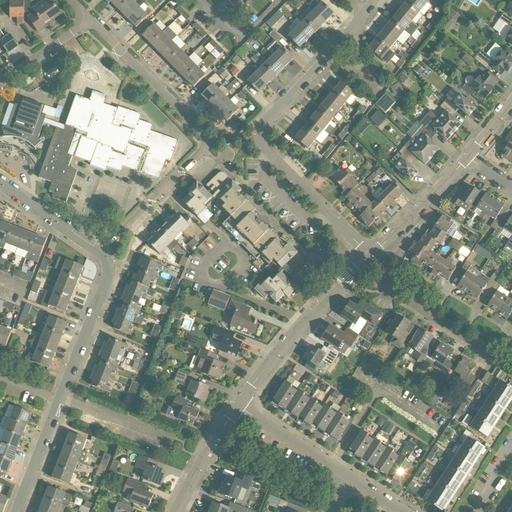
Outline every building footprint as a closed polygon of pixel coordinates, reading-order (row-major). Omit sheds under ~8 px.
[(61,14),(51,0),(46,0),(33,10),(36,14),(29,19),(39,32),(46,27),(45,25),(61,14)] [(113,0),(111,2),(120,11),(130,0),(113,0)] [(130,0),(120,11),(128,19),(140,8),(135,3),(137,0),(130,0)] [(240,0),(236,0),(234,3),(239,8),(244,4),(240,0)] [(334,14),(320,0),(316,0),(315,2),(319,6),(314,11),(325,23),(334,14)] [(408,0),(407,2),(420,12),(428,3),(424,0),(408,0)] [(456,0),(453,5),(460,9),(465,2),(462,0),(456,0)] [(24,2),(18,2),(10,2),(10,18),(18,18),(18,25),(24,25),(24,2)] [(399,11),(412,22),(420,12),(407,2),(399,11)] [(176,10),(181,15),(185,12),(179,6),(176,10)] [(128,19),(137,28),(153,12),(149,8),(144,12),(140,8),(128,19)] [(305,12),(301,15),(317,31),(325,23),(314,11),(309,16),(305,12)] [(412,37),(419,27),(412,22),(399,11),(392,20),(405,31),(412,37)] [(187,21),(190,17),(185,12),(181,15),(187,21)] [(499,36),(505,39),(504,41),(511,46),(511,19),(504,13),(500,19),(505,23),(499,33),(499,36)] [(180,24),(185,19),(181,15),(176,20),(180,24)] [(297,28),(308,40),(317,31),(301,15),(298,19),(302,23),(297,28)] [(436,16),(432,22),(436,25),(440,19),(436,16)] [(449,17),(440,28),(446,33),(455,22),(449,17)] [(271,29),(276,24),(271,18),(266,23),(271,29)] [(397,41),(405,31),(392,20),(384,30),(397,41)] [(436,25),(432,22),(426,29),(430,32),(436,25)] [(163,33),(151,45),(160,53),(176,37),(182,31),(174,23),(168,28),(163,33)] [(193,27),(198,32),(202,29),(196,23),(193,27)] [(143,36),(151,45),(163,33),(154,24),(143,36)] [(300,48),(308,40),(297,28),(292,33),(288,29),(284,33),(300,48)] [(198,32),(204,38),(207,34),(202,29),(198,32)] [(5,38),(0,30),(0,42),(8,54),(19,46),(11,34),(5,38)] [(389,50),(397,41),(384,30),(376,39),(389,50)] [(269,35),(275,41),(278,43),(278,44),(279,42),(282,39),(273,31),(269,35)] [(421,35),(416,41),(420,44),(425,38),(421,35)] [(176,37),(160,53),(168,62),(180,50),(185,45),(176,37)] [(382,59),(389,50),(376,39),(369,49),(382,59)] [(210,44),(215,49),(219,46),(213,40),(210,44)] [(416,41),(411,47),(415,50),(420,44),(416,41)] [(293,59),(278,43),(274,47),(278,51),(273,56),(285,67),(293,59)] [(215,49),(221,55),(224,51),(219,46),(215,49)] [(482,50),(477,55),(501,76),(505,71),(508,73),(511,67),(511,57),(503,49),(494,60),(482,50)] [(168,62),(177,70),(189,59),(180,50),(168,62)] [(410,57),(406,53),(404,55),(402,59),(401,59),(405,63),(410,57)] [(471,67),(476,61),(468,54),(463,60),(471,67)] [(260,60),(276,76),(285,67),(273,56),(268,61),(264,57),(260,60)] [(189,59),(177,70),(185,79),(197,67),(189,59)] [(400,69),(405,63),(401,59),(396,66),(400,69)] [(256,73),(267,85),(276,76),(260,60),(257,64),(261,68),(256,73)] [(235,66),(230,71),(234,76),(239,71),(235,66)] [(419,76),(424,71),(418,66),(413,71),(419,76)] [(197,67),(185,79),(194,88),(206,76),(197,67)] [(381,71),(385,75),(386,76),(390,72),(384,67),(381,71)] [(217,73),(223,80),(228,75),(222,68),(217,73)] [(492,87),(496,82),(484,72),(480,77),(480,76),(471,88),(485,100),(494,88),(492,87)] [(267,85),(256,73),(251,78),(247,74),(243,78),(259,93),(267,85)] [(398,80),(403,84),(408,79),(403,74),(398,80)] [(341,82),(333,92),(346,102),(354,93),(341,82)] [(402,89),(398,83),(391,88),(394,94),(402,89)] [(202,95),(210,104),(225,89),(222,85),(218,89),(213,84),(202,95)] [(226,89),(230,93),(234,88),(230,84),(226,89)] [(230,102),(225,97),(230,93),(226,89),(225,89),(210,104),(219,113),(230,102)] [(243,100),(248,95),(242,90),(237,95),(243,100)] [(65,131),(57,128),(39,178),(53,183),(71,189),(78,171),(69,168),(73,156),(91,163),(92,158),(108,164),(107,167),(121,172),(123,167),(137,172),(138,166),(143,167),(146,163),(163,169),(166,160),(171,162),(178,141),(151,131),(153,125),(140,121),(142,115),(128,110),(126,116),(116,113),(117,109),(105,104),(108,96),(93,91),(90,100),(76,96),(65,126),(66,126),(65,131)] [(338,112),(343,115),(347,110),(343,107),(346,102),(333,92),(326,101),(338,112)] [(386,94),(375,105),(385,114),(395,103),(386,94)] [(466,100),(461,95),(459,94),(451,95),(444,102),(455,112),(459,108),(469,117),(476,109),(471,104),(473,102),(468,97),(466,100)] [(12,137),(15,138),(18,138),(20,139),(21,139),(24,141),(26,142),(29,143),(30,144),(32,146),(34,148),(36,150),(36,149),(35,148),(42,141),(39,138),(47,115),(41,113),(44,106),(24,99),(21,106),(16,104),(8,127),(3,128),(4,137),(2,137),(2,138),(5,137),(7,137),(10,137),(12,137)] [(331,121),(338,112),(326,101),(318,111),(331,121)] [(219,113),(227,121),(243,106),(239,102),(235,106),(230,102),(219,113)] [(452,116),(455,112),(444,102),(441,106),(446,111),(439,119),(454,133),(461,125),(452,116)] [(363,107),(358,112),(362,115),(367,110),(363,107)] [(387,118),(379,110),(370,120),(378,128),(387,118)] [(310,120),(323,131),(331,121),(318,111),(310,120)] [(362,115),(358,112),(353,119),(356,122),(362,115)] [(423,126),(434,136),(438,132),(447,141),(454,133),(439,119),(434,114),(423,126)] [(247,120),(242,115),(238,119),(243,124),(247,120)] [(303,129),(315,140),(323,131),(310,120),(303,129)] [(351,128),(344,122),(339,128),(343,131),(347,134),(351,128)] [(366,123),(362,127),(368,132),(371,128),(366,123)] [(430,140),(434,136),(423,126),(419,130),(425,135),(417,143),(433,157),(440,149),(430,140)] [(309,148),(315,141),(315,140),(303,129),(295,139),(308,149),(309,148)] [(337,138),(341,141),(347,134),(343,131),(337,138)] [(511,131),(503,146),(506,148),(501,155),(511,162),(511,131)] [(401,150),(412,160),(416,156),(425,165),(433,157),(417,143),(410,151),(405,146),(401,150)] [(332,144),(327,150),(331,153),(336,147),(332,144)] [(322,156),(326,159),(331,153),(327,150),(322,156)] [(418,173),(408,165),(412,160),(401,150),(390,162),(401,172),(399,174),(404,179),(406,177),(411,181),(418,173)] [(350,177),(353,174),(348,169),(345,172),(341,168),(332,178),(338,184),(340,187),(350,177)] [(376,173),(380,177),(384,172),(381,168),(376,173)] [(221,172),(219,173),(210,182),(221,193),(233,181),(225,174),(223,172),(221,172)] [(345,191),(342,194),(346,198),(359,185),(350,177),(340,187),(345,191)] [(188,191),(191,194),(196,199),(205,190),(197,181),(188,191)] [(242,190),(233,181),(221,193),(230,202),(239,193),(242,190)] [(208,192),(215,199),(217,197),(225,205),(222,208),(231,217),(222,225),(257,260),(262,254),(271,263),(274,260),(282,268),(279,271),(281,273),(273,281),(270,278),(261,287),(259,285),(255,289),(265,299),(269,295),(277,287),(286,278),(289,275),(293,279),(300,273),(289,262),(280,253),(272,245),(263,236),(255,228),(238,210),(230,202),(221,193),(210,182),(206,186),(210,190),(208,192)] [(385,192),(395,202),(404,193),(394,183),(390,187),(387,184),(382,189),(385,192)] [(363,187),(362,187),(360,184),(359,185),(346,198),(350,202),(347,205),(351,209),(363,196),(359,192),(363,187)] [(467,212),(476,199),(480,192),(470,186),(465,195),(460,192),(453,203),(467,212)] [(188,207),(198,218),(207,209),(204,206),(212,198),(214,200),(215,199),(208,192),(205,190),(196,199),(188,207)] [(385,192),(377,201),(386,210),(391,206),(394,209),(398,205),(395,202),(385,192)] [(239,193),(230,202),(238,210),(247,201),(239,193)] [(496,199),(487,193),(481,202),(476,199),(467,212),(465,214),(471,218),(474,212),(483,218),(486,214),(496,199)] [(191,194),(182,202),(188,207),(196,199),(191,194)] [(368,209),(372,205),(363,196),(351,209),(354,212),(357,209),(362,215),(368,209)] [(505,205),(496,199),(486,214),(495,220),(490,227),(496,230),(503,220),(498,216),(505,205)] [(261,222),(253,213),(256,210),(247,201),(238,210),(255,228),(261,222)] [(377,201),(372,205),(368,209),(381,222),(385,218),(382,215),(386,210),(377,201)] [(377,226),(381,222),(368,209),(362,215),(359,218),(369,227),(374,223),(377,226)] [(169,215),(166,218),(182,233),(189,225),(177,213),(172,218),(169,215)] [(454,222),(453,223),(442,216),(436,226),(447,234),(451,236),(454,231),(455,232),(460,226),(454,222)] [(511,216),(508,223),(503,220),(496,230),(501,234),(504,229),(511,234),(511,216)] [(182,233),(166,218),(164,220),(167,223),(162,228),(174,240),(182,233)] [(0,242),(1,243),(0,245),(0,247),(4,249),(5,245),(13,227),(1,222),(0,225),(0,242)] [(270,230),(261,222),(255,228),(263,236),(270,230)] [(441,244),(447,234),(436,226),(432,232),(429,230),(426,234),(438,242),(441,244)] [(13,227),(5,245),(17,249),(24,231),(13,227)] [(155,229),(152,232),(167,247),(174,240),(162,228),(158,232),(155,229)] [(278,239),(270,230),(263,236),(272,245),(278,239)] [(24,231),(17,249),(28,253),(29,253),(35,236),(24,231)] [(160,255),(167,247),(152,232),(149,235),(152,238),(148,242),(160,255)] [(419,244),(427,249),(431,252),(438,242),(426,234),(419,244)] [(35,236),(29,253),(28,253),(26,259),(31,261),(33,254),(40,257),(47,240),(35,236)] [(286,247),(278,239),(272,245),(280,253),(286,247)] [(454,250),(458,244),(452,240),(448,246),(454,250)] [(411,261),(416,263),(417,264),(427,249),(419,244),(416,242),(408,253),(414,257),(411,261)] [(286,247),(280,253),(289,262),(298,253),(289,244),(286,247)] [(463,247),(458,244),(454,250),(459,253),(463,247)] [(481,256),(484,250),(478,246),(475,252),(481,256)] [(459,253),(466,257),(470,252),(463,247),(459,253)] [(421,267),(423,263),(430,268),(437,256),(431,252),(427,249),(417,264),(421,267)] [(289,262),(300,273),(305,267),(306,265),(306,263),(305,260),(298,253),(289,262)] [(437,277),(439,273),(446,262),(437,256),(430,268),(434,270),(431,274),(437,277)] [(79,257),(76,264),(82,266),(85,260),(79,257)] [(44,258),(42,264),(48,266),(50,260),(44,258)] [(142,267),(141,271),(157,277),(159,271),(156,270),(158,264),(142,258),(139,266),(142,267)] [(446,262),(439,273),(449,280),(456,268),(452,265),(454,262),(449,258),(446,262)] [(67,260),(62,272),(79,278),(83,267),(82,266),(76,264),(67,260)] [(467,261),(456,277),(462,280),(457,287),(467,293),(480,273),(481,273),(471,267),(472,265),(467,261)] [(0,270),(8,274),(11,264),(5,262),(4,265),(0,263),(0,270)] [(24,280),(30,283),(34,273),(27,271),(26,274),(24,280)] [(157,277),(141,271),(139,276),(135,274),(132,282),(133,282),(148,288),(151,283),(154,284),(157,277)] [(62,272),(58,283),(75,290),(79,278),(62,272)] [(490,280),(480,273),(467,293),(477,300),(482,293),(487,296),(497,281),(499,277),(494,274),(490,280)] [(173,278),(171,283),(178,286),(180,280),(173,278)] [(288,298),(297,288),(286,278),(277,287),(285,295),(288,298)] [(35,281),(33,286),(39,289),(42,283),(35,281)] [(502,285),(497,281),(487,296),(492,300),(487,306),(497,313),(507,298),(510,294),(500,288),(502,285)] [(149,289),(148,288),(133,282),(131,286),(128,285),(125,292),(141,299),(143,294),(146,295),(149,289)] [(58,283),(53,294),(70,301),(75,290),(58,283)] [(178,286),(171,283),(169,289),(176,292),(178,286)] [(276,303),(285,295),(277,287),(269,295),(276,303)] [(225,311),(231,296),(214,290),(208,305),(225,311)] [(511,290),(511,291),(510,294),(507,298),(497,313),(507,319),(511,312),(511,290)] [(141,299),(125,292),(122,300),(125,301),(124,306),(140,312),(142,305),(139,304),(141,299)] [(66,312),(70,301),(53,294),(49,306),(66,312)] [(7,309),(10,304),(0,300),(0,311),(2,307),(7,309)] [(231,326),(252,334),(257,321),(247,318),(251,309),(232,301),(226,317),(234,320),(231,326)] [(375,326),(383,314),(363,301),(359,308),(350,303),(342,316),(356,325),(361,317),(375,326)] [(164,302),(162,307),(168,310),(171,304),(164,302)] [(140,312),(124,306),(122,310),(118,308),(115,316),(132,322),(134,317),(137,318),(140,312)] [(168,310),(162,307),(160,313),(166,315),(168,310)] [(180,320),(182,314),(175,312),(173,318),(180,320)] [(40,326),(46,328),(62,334),(67,323),(44,314),(40,326)] [(391,344),(395,346),(401,350),(411,335),(405,332),(411,323),(398,315),(387,333),(395,338),(391,344)] [(130,328),(132,322),(115,316),(113,323),(116,325),(114,329),(131,336),(133,329),(130,328)] [(27,321),(21,318),(18,324),(25,326),(27,321)] [(155,325),(153,330),(159,333),(162,327),(155,325)] [(230,331),(218,326),(212,340),(222,344),(220,351),(236,357),(242,343),(227,338),(230,331)] [(343,342),(351,347),(359,335),(348,328),(344,334),(331,326),(326,332),(328,334),(324,340),(338,349),(343,342)] [(1,327),(0,328),(0,343),(6,346),(12,331),(1,327)] [(46,328),(41,339),(58,346),(62,334),(46,328)] [(416,350),(412,356),(423,363),(424,362),(429,354),(432,349),(427,346),(433,338),(420,329),(409,346),(416,350)] [(159,333),(153,330),(151,336),(157,339),(159,333)] [(41,339),(37,351),(54,357),(58,346),(41,339)] [(103,349),(119,355),(121,350),(124,352),(127,345),(111,339),(109,343),(105,342),(103,349)] [(371,345),(366,342),(363,347),(368,350),(371,345)] [(424,362),(435,369),(446,376),(454,364),(448,360),(454,351),(442,344),(433,357),(429,354),(424,362)] [(331,367),(338,355),(326,347),(322,353),(312,346),(304,359),(318,367),(322,361),(331,367)] [(117,361),(119,355),(103,349),(100,357),(103,358),(102,362),(118,369),(120,362),(117,361)] [(201,349),(193,369),(220,380),(225,366),(215,362),(218,355),(201,349)] [(49,369),(54,357),(37,351),(32,362),(49,369)] [(140,364),(146,367),(148,361),(142,358),(140,364)] [(468,389),(476,378),(471,374),(476,366),(464,358),(455,371),(462,376),(457,382),(468,389)] [(115,375),(118,369),(102,362),(100,367),(96,365),(93,373),(110,379),(112,374),(115,375)] [(144,372),(146,367),(140,364),(137,370),(144,372)] [(302,376),(306,371),(296,365),(296,366),(293,370),(298,373),(302,376)] [(478,379),(485,384),(490,376),(491,375),(484,370),(478,379)] [(190,389),(187,395),(191,396),(191,397),(203,401),(209,387),(193,381),(195,377),(178,371),(174,383),(190,389)] [(110,379),(93,373),(91,380),(94,382),(92,386),(108,392),(111,386),(107,384),(110,379)] [(310,374),(307,380),(312,383),(315,378),(310,374)] [(154,379),(148,376),(145,384),(151,387),(154,379)] [(511,388),(496,378),(495,379),(490,387),(495,390),(511,400),(511,398),(511,388)] [(131,387),(137,390),(139,384),(133,381),(131,387)] [(279,406),(285,410),(299,390),(297,388),(296,390),(291,387),(292,385),(286,382),(273,402),(273,403),(274,402),(279,405),(279,406)] [(137,390),(131,387),(129,393),(135,395),(137,390)] [(472,398),(476,391),(472,388),(468,396),(472,398)] [(303,395),(304,393),(299,390),(285,410),(287,412),(288,411),(292,413),(291,414),(298,419),(311,398),(309,397),(308,399),(303,395)] [(495,390),(489,399),(505,410),(511,400),(495,390)] [(335,391),(331,397),(337,400),(340,395),(335,391)] [(187,407),(189,401),(185,400),(176,396),(172,408),(169,408),(167,415),(193,425),(195,419),(197,420),(200,412),(187,407)] [(439,401),(434,397),(430,402),(435,406),(439,401)] [(316,403),(317,401),(311,398),(298,419),(300,420),(301,419),(304,421),(304,422),(311,427),(325,404),(323,406),(322,405),(321,407),(316,403)] [(151,404),(140,399),(137,408),(147,412),(151,404)] [(483,408),(499,419),(505,410),(489,399),(483,408)] [(460,407),(464,410),(468,403),(464,401),(460,407)] [(330,410),(331,408),(325,404),(311,427),(312,428),(314,425),(318,427),(317,428),(325,433),(338,412),(336,411),(335,413),(330,410)] [(15,407),(10,419),(27,426),(31,413),(15,407)] [(460,416),(464,410),(460,407),(456,414),(460,416)] [(499,419),(483,408),(477,418),(493,428),(499,419)] [(344,416),(339,413),(338,412),(325,433),(326,434),(327,433),(331,435),(330,436),(338,441),(350,422),(343,418),(344,416)] [(376,424),(382,428),(385,422),(380,418),(376,424)] [(477,418),(471,427),(487,437),(493,428),(477,418)] [(27,426),(10,419),(5,431),(22,438),(27,426)] [(388,422),(384,428),(391,433),(395,427),(388,422)] [(451,430),(447,427),(443,434),(447,436),(451,430)] [(22,438),(5,431),(0,443),(17,450),(22,438)] [(363,431),(356,441),(349,451),(350,452),(350,451),(356,454),(355,455),(362,460),(369,449),(375,439),(373,437),(372,439),(367,436),(368,434),(363,431)] [(70,433),(66,444),(83,451),(87,439),(70,433)] [(443,443),(447,436),(443,434),(438,440),(443,443)] [(463,447),(479,457),(485,448),(469,437),(465,443),(460,440),(458,444),(463,447)] [(375,439),(369,449),(362,460),(364,461),(364,460),(368,462),(367,463),(375,468),(381,457),(388,447),(386,446),(385,448),(380,444),(381,442),(375,439)] [(17,450),(0,443),(0,444),(0,456),(13,462),(17,450)] [(89,453),(83,451),(66,444),(61,456),(78,462),(84,465),(89,453)] [(431,452),(435,455),(439,448),(435,445),(431,452)] [(388,447),(381,457),(375,468),(376,469),(377,468),(381,470),(380,471),(387,476),(394,466),(401,455),(398,454),(397,456),(392,452),(393,451),(388,447)] [(479,457),(463,447),(457,456),(473,466),(479,457)] [(431,452),(427,459),(431,461),(435,455),(431,452)] [(401,455),(394,466),(387,476),(389,477),(390,476),(393,478),(393,479),(400,484),(412,465),(405,461),(406,459),(401,455)] [(13,462),(0,456),(0,478),(1,478),(3,472),(8,474),(13,462)] [(78,462),(61,456),(57,467),(74,474),(78,462)] [(156,468),(158,462),(140,456),(136,468),(146,472),(143,479),(160,486),(165,471),(156,468)] [(451,465),(467,475),(473,466),(457,456),(451,465)] [(109,461),(102,458),(99,467),(95,465),(93,468),(98,470),(104,473),(109,461)] [(113,460),(109,471),(116,473),(120,463),(113,460)] [(446,462),(441,471),(445,474),(461,484),(467,475),(451,465),(446,462)] [(419,470),(423,473),(427,467),(423,464),(419,470)] [(74,474),(57,467),(52,478),(69,485),(74,474)] [(104,473),(98,470),(93,481),(100,484),(104,473)] [(414,477),(415,477),(419,480),(423,473),(419,470),(414,477)] [(252,479),(238,474),(236,480),(229,477),(226,484),(224,483),(220,493),(237,500),(241,488),(248,490),(252,479)] [(439,483),(455,494),(461,484),(445,474),(439,483)] [(140,490),(143,484),(129,479),(124,491),(133,495),(131,502),(147,508),(149,502),(151,502),(154,495),(140,490)] [(100,484),(93,481),(91,487),(98,489),(100,484)] [(411,492),(411,491),(415,485),(411,482),(407,489),(411,492)] [(455,494),(439,483),(433,492),(449,503),(455,494)] [(45,498),(62,505),(68,507),(73,496),(49,487),(45,498)] [(433,492),(427,501),(443,511),(449,503),(433,492)] [(0,511),(1,511),(3,511),(9,497),(0,493),(0,511)] [(58,511),(62,505),(45,498),(40,510),(46,511),(58,511)] [(79,511),(89,511),(92,504),(86,501),(84,507),(81,506),(78,511),(79,511)] [(288,503),(281,501),(278,506),(286,509),(288,503)] [(131,511),(133,508),(119,502),(115,511),(131,511)] [(247,511),(248,510),(235,504),(233,510),(213,503),(209,511),(247,511)]
